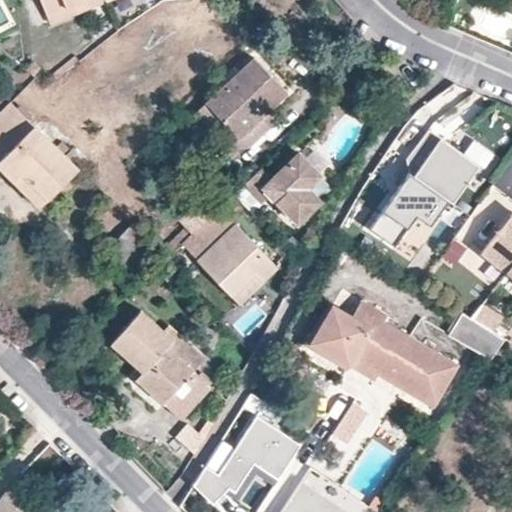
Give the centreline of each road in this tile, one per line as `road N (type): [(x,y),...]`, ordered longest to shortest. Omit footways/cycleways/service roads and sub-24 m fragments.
road 1 (residential): [(0,346),(164,511)]
road 2 (residential): [(377,0),(424,35),(511,74)]
